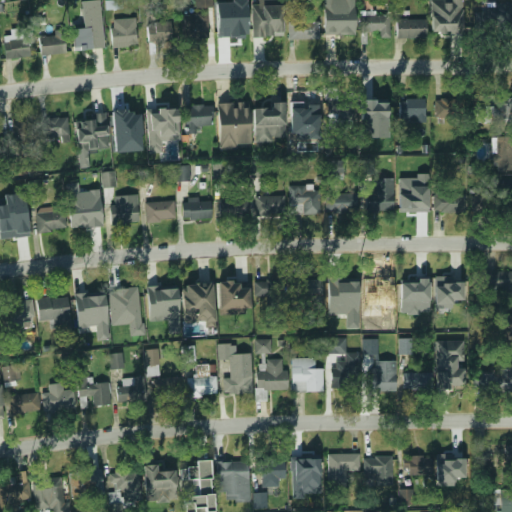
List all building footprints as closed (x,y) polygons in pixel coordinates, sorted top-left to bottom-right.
[(121,8),(120,0),(104,1),(104,10),(121,8)] [(212,0),(194,0),(195,8),(213,8),(212,0)] [(476,6),(474,22),(511,25),(511,3),(496,2),(496,8),(476,6)] [(262,16),(262,3),(250,3),(250,39),(278,38),(278,16),(262,16)] [(431,33),(458,33),(458,13),(431,13),(431,33)] [(181,38),(206,38),(206,15),(181,15),(181,38)] [(389,34),(389,16),(359,16),(359,34),(389,34)] [(241,39),(241,18),(217,18),(217,39),(241,39)] [(323,36),(353,36),(353,18),(323,18),(323,36)] [(135,47),(134,19),(110,19),(111,47),(135,47)] [(425,37),(425,19),(394,19),(395,37),(425,37)] [(166,21),(145,23),(148,43),(168,41),(166,21)] [(318,39),(318,21),(289,21),(289,39),(318,39)] [(74,30),(74,50),(99,50),(99,30),(74,30)] [(39,37),(39,55),(63,55),(63,37),(39,37)] [(0,59),(28,58),(27,40),(0,41),(0,59)] [(326,88),(326,128),(352,128),(352,100),(334,100),(334,88),(326,88)] [(511,97),(497,97),(497,129),(511,129),(511,97)] [(423,99),(398,99),(398,119),(423,119),(423,99)] [(457,118),(457,99),(433,99),(433,118),(457,118)] [(316,116),(316,100),(297,100),(297,116),(316,116)] [(362,120),(387,120),(387,100),(362,100),(362,120)] [(280,121),(280,102),(253,102),(253,121),(280,121)] [(217,148),(244,148),(244,103),(217,103),(217,148)] [(211,126),(211,105),(186,105),(186,126),(211,126)] [(493,122),(492,106),(477,107),(478,123),(493,122)] [(143,109),(144,128),(174,127),(174,108),(143,109)] [(114,152),(141,151),(139,110),(112,111),(114,152)] [(94,142),(102,142),(102,114),(77,114),(77,134),(94,134),(94,142)] [(40,137),(66,137),(66,119),(40,119),(40,137)] [(7,123),(7,145),(31,145),(31,123),(7,123)] [(511,171),(511,137),(492,137),(492,171),(511,171)] [(250,177),(264,177),(263,161),(249,162),(250,177)] [(340,180),(340,162),(329,162),(329,180),(340,180)] [(189,181),(189,164),(174,165),(175,181),(189,181)] [(112,172),(100,172),(100,186),(112,186),(112,172)] [(391,211),(391,177),(371,177),(371,192),(364,192),(364,211),(391,211)] [(511,211),(511,181),(498,181),(498,211),(511,211)] [(287,186),(287,213),(318,213),(318,186),(287,186)] [(483,209),(483,189),(471,189),(471,209),(483,209)] [(426,210),(426,192),(399,192),(399,210),(426,210)] [(329,193),(329,211),(354,211),(354,193),(329,193)] [(462,212),(462,195),(432,195),(432,212),(462,212)] [(136,223),(135,196),(110,196),(111,223),(136,223)] [(253,215),(283,215),(283,196),(253,196),(253,215)] [(102,222),(95,217),(103,208),(94,200),(91,204),(84,198),(66,219),(81,232),(86,226),(93,232),(102,222)] [(209,200),(180,200),(180,219),(209,219),(209,200)] [(246,217),(246,200),(217,200),(217,217),(246,217)] [(144,222),(173,221),(172,201),(143,202),(144,222)] [(64,229),(62,210),(33,214),(36,233),(64,229)] [(0,227),(3,239),(29,232),(25,216),(0,222),(0,227)] [(428,265),(419,265),(419,276),(398,277),(398,294),(428,294),(428,265)] [(511,272),(481,272),(481,287),(500,287),(500,300),(511,300),(511,272)] [(374,302),(387,301),(386,276),(363,278),(364,292),(373,292),(374,302)] [(464,276),(433,276),(433,293),(464,293),(464,276)] [(310,309),(320,309),(320,278),(291,278),(291,298),(310,298),(310,309)] [(357,300),(357,278),(328,279),(328,300),(357,300)] [(257,280),(257,302),(281,302),(281,280),(257,280)] [(181,313),(200,313),(200,283),(181,283),(181,313)] [(217,283),(217,301),(245,301),(245,283),(217,283)] [(175,305),(175,286),(146,286),(146,305),(175,305)] [(117,290),(121,319),(140,316),(135,287),(117,290)] [(77,328),(95,326),(97,341),(109,339),(104,292),(74,295),(77,328)] [(35,299),(37,321),(54,319),(55,329),(68,328),(66,296),(35,299)] [(32,318),(30,301),(7,303),(9,331),(21,330),(20,319),(32,318)] [(511,314),(501,314),(499,350),(511,350),(511,314)] [(376,315),(362,315),(362,331),(375,332),(376,315)] [(346,338),(326,337),(326,354),(346,354),(346,338)] [(398,354),(411,353),(410,338),(398,339),(398,354)] [(253,339),(253,354),(269,354),(269,339),(253,339)] [(362,339),(362,355),(378,354),(377,339),(362,339)] [(145,350),(145,376),(157,376),(157,350),(145,350)] [(123,369),(123,353),(109,353),(110,369),(123,369)] [(332,387),(342,388),(342,378),(357,378),(357,353),(345,353),(345,362),(332,361),(332,387)] [(313,358),(290,358),(290,391),(321,391),(321,368),(313,368),(313,358)] [(472,373),(472,391),(511,391),(511,359),(489,359),(489,373),(472,373)] [(286,390),(286,370),(280,370),(280,360),(255,360),(255,400),(264,400),(264,390),(286,390)] [(2,366),(2,381),(19,381),(18,365),(2,366)] [(107,382),(85,384),(84,370),(75,371),(77,398),(91,396),(91,406),(109,405),(107,382)] [(359,371),(330,371),(330,391),(359,391),(359,371)] [(461,371),(434,371),(434,390),(461,390),(461,371)] [(393,391),(393,374),(368,374),(368,391),(393,391)] [(222,376),(222,394),(250,394),(250,376),(222,376)] [(121,379),(122,404),(143,402),(142,377),(121,379)] [(185,396),(214,396),(214,377),(185,377),(185,396)] [(151,402),(175,402),(175,379),(151,379),(151,402)] [(404,387),(416,388),(417,380),(405,379),(404,387)] [(43,412),(74,407),(71,388),(40,392),(43,412)] [(7,396),(9,414),(38,411),(36,392),(7,396)] [(511,470),(511,445),(503,445),(503,470),(511,470)] [(472,461),(491,461),(491,446),(472,446),(472,461)] [(319,479),(319,454),(296,454),(296,450),(288,450),(288,479),(319,479)] [(327,485),(343,485),(343,471),(357,471),(357,454),(327,454),(327,485)] [(434,474),(462,474),(462,455),(434,455),(434,474)] [(429,456),(404,456),(404,475),(429,475),(429,456)] [(390,457),(362,457),(362,473),(373,473),(373,485),(390,485),(390,457)] [(202,511),(213,511),(208,460),(193,461),(194,467),(179,468),(180,481),(194,480),(195,494),(188,495),(189,502),(181,502),(181,511),(202,511)] [(283,460),(259,460),(259,480),(283,480),(283,460)] [(247,462),(215,462),(215,482),(247,482),(247,462)] [(145,487),(174,482),(170,463),(141,468),(145,487)] [(107,474),(110,493),(107,493),(108,511),(123,511),(121,503),(141,500),(137,470),(107,474)] [(101,471),(80,471),(80,501),(101,501),(101,471)] [(25,473),(15,475),(16,481),(0,483),(0,503),(1,511),(17,511),(16,501),(29,499),(25,473)] [(64,506),(59,478),(32,482),(36,511),(64,506)] [(412,504),(411,489),(399,489),(399,504),(412,504)] [(511,511),(511,489),(497,489),(497,511),(511,511)] [(267,492),(252,493),(253,509),(267,509),(267,492)]
